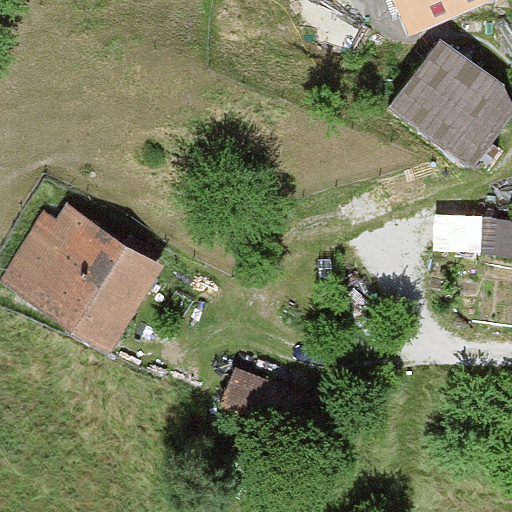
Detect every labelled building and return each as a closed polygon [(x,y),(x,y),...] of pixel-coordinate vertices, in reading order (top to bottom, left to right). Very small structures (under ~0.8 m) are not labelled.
[(396,0),(410,32),(486,0),(396,0)] [(468,170),(510,110),(499,86),(438,44),(389,115),(468,170)] [(0,283),(0,288),(113,353),(162,266),(60,208),(52,222),(39,215),(0,283)] [(511,221),(481,220),(480,256),(511,256),(511,221)] [(286,390),(229,369),(215,409),(272,429),(286,390)]
